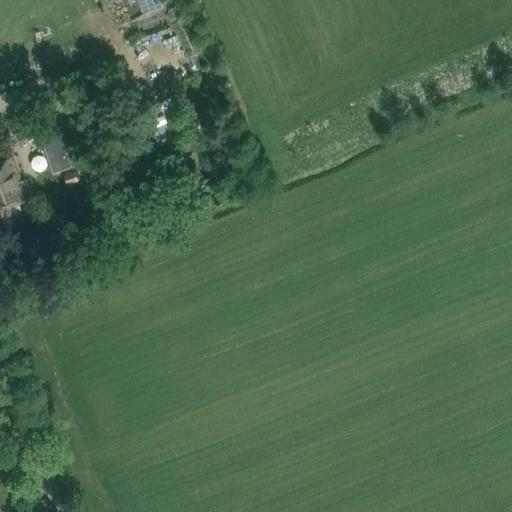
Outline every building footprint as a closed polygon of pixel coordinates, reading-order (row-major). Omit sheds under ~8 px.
[(138,0),(144,11),(161,3),(159,0),(138,0)] [(173,122),(166,125),(155,98),(147,101),(144,94),(130,99),(150,147),(179,135),(173,122)] [(11,120),(17,141),(58,127),(51,104),(15,115),(16,118),(11,120)] [(56,152),(68,185),(76,181),(64,149),(56,152)] [(0,227),(24,219),(18,201),(30,197),(24,180),(18,182),(9,157),(0,160),(0,227)]
